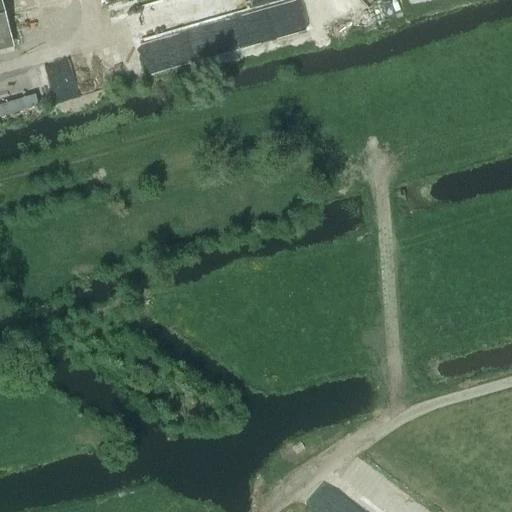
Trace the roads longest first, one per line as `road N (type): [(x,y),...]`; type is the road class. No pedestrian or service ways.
road 1 (track): [(401,416),(373,172),(308,98),(511,48)]
road 2 (track): [(308,98),(0,179)]
road 3 (track): [(269,511),(401,416),(511,384)]
